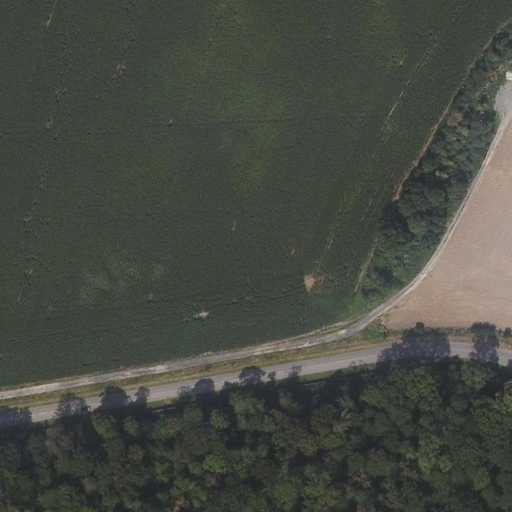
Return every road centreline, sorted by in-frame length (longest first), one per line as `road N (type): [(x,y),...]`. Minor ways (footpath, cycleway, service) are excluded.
road 1 (track): [(0,394),(334,329),(408,288),(511,116)]
road 2 (tertiary): [(0,421),(425,348),(511,360)]
road 3 (track): [(457,511),(381,491),(235,475),(110,492),(38,511)]
